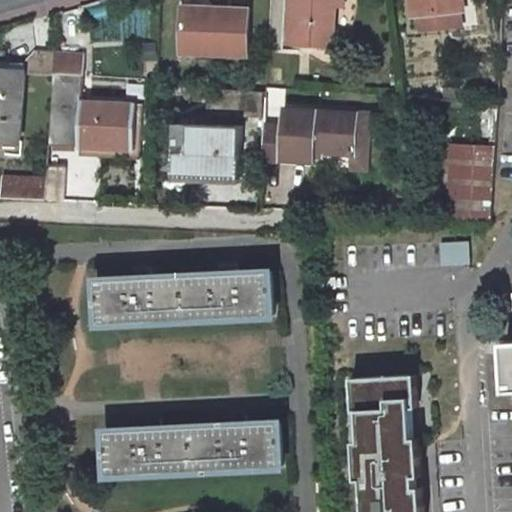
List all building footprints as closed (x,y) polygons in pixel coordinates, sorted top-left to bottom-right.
[(296,0),(293,44),(340,49),(343,7),(336,7),(336,0),(296,0)] [(426,0),(429,29),(463,25),(461,11),(467,10),(466,0),(426,0)] [(185,56),(248,59),(250,13),(186,10),(185,56)] [(24,77),(0,75),(0,154),(6,154),(6,147),(20,148),(24,85),(54,86),(56,54),(36,52),(24,77)] [(52,144),(137,147),(138,102),(83,99),(86,55),(56,54),(54,86),(52,144)] [(213,86),(212,115),(267,120),(269,90),(213,86)] [(265,161),(316,165),(317,156),(352,158),(355,158),(358,116),(287,110),(285,132),(267,131),(265,161)] [(371,117),(358,116),(355,158),(352,158),(351,171),(367,172),(371,117)] [(248,127),(183,121),(180,172),(243,178),(248,127)] [(459,145),(455,221),(496,223),(500,147),(459,145)] [(50,180),(5,178),(4,199),(49,201),(50,180)] [(99,315),(271,305),(268,263),(232,265),(231,255),(217,256),(217,265),(148,269),(147,260),(133,260),(133,270),(97,272),(99,315)] [(421,504),(415,394),(420,393),(419,372),(354,376),(355,397),(361,397),(364,457),(359,458),(360,478),(366,478),(367,511),(427,511),(427,504),(421,504)] [(110,477),(280,467),(277,422),(241,424),(240,413),(224,414),(225,425),(156,429),(156,419),(141,419),(142,431),(107,432),(110,477)]
